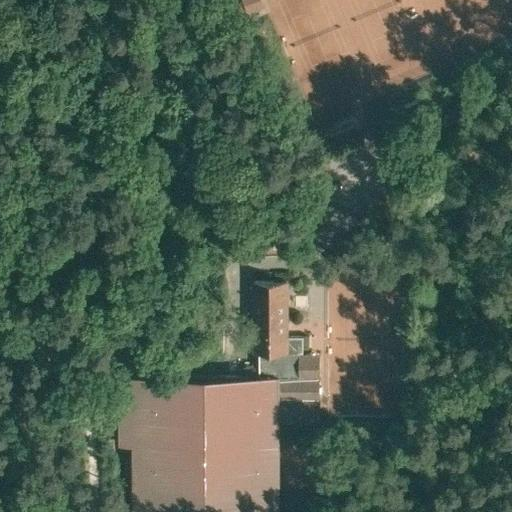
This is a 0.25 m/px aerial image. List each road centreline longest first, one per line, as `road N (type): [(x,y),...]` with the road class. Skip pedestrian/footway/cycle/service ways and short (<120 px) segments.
road 1 (track): [(9,35),(0,284)]
road 2 (track): [(0,363),(44,511)]
